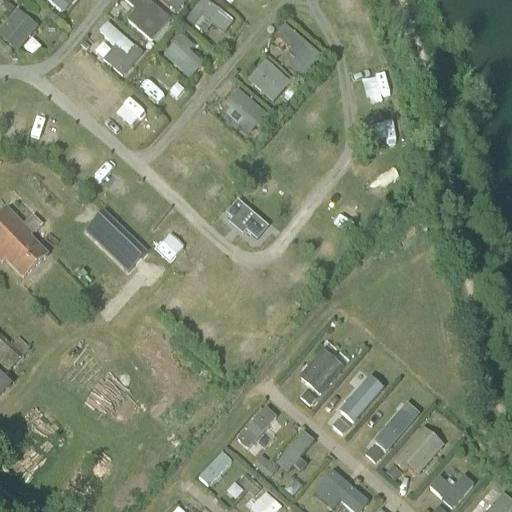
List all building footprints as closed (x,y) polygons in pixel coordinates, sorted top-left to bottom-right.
[(46,0),(69,14),(78,0),(46,0)] [(151,0),(126,0),(138,11),(129,20),(155,44),(175,21),(151,0)] [(164,0),(179,13),(191,0),(164,0)] [(207,35),(213,28),(225,38),(238,22),(210,0),(205,0),(189,21),(207,35)] [(21,11),(0,34),(0,36),(19,54),(42,29),(21,11)] [(108,57),(128,75),(146,55),(111,23),(101,33),(117,47),(108,57)] [(306,82),(327,58),(289,25),(278,37),(300,57),(290,69),(306,82)] [(193,52),(197,47),(185,36),(166,57),(192,81),(207,64),(193,52)] [(78,59),(78,70),(93,70),(93,58),(78,59)] [(269,60),(250,81),(276,105),(295,84),(269,60)] [(253,135),(271,116),(241,90),(224,109),(253,135)] [(11,96),(10,116),(34,116),(35,96),(11,96)] [(212,153),(226,166),(242,149),(227,136),(212,153)] [(300,160),(308,145),(293,138),(285,152),(300,160)] [(252,183),(265,165),(257,160),(244,178),(252,183)] [(200,161),(179,184),(208,211),(229,188),(200,161)] [(257,247),(273,228),(241,200),(225,219),(257,247)] [(42,227),(33,217),(22,226),(8,211),(0,218),(0,263),(1,264),(5,261),(23,281),(48,258),(30,239),(42,227)] [(144,256),(102,216),(84,235),(126,275),(144,256)] [(175,236),(124,286),(139,300),(190,251),(175,236)] [(259,295),(270,307),(284,296),(273,283),(259,295)] [(0,375),(4,379),(30,352),(18,340),(10,348),(0,337),(0,375)] [(347,367),(352,361),(332,345),(327,351),(347,367)] [(327,351),(301,377),(321,397),(347,370),(327,351)] [(0,376),(0,397),(10,387),(0,376)] [(356,425),(388,391),(374,378),(341,412),(356,425)] [(410,404),(376,443),(390,455),(423,416),(410,404)] [(268,408),(240,440),(252,451),(280,418),(268,408)] [(426,428),(399,462),(422,479),(448,445),(426,428)] [(281,461),(301,478),(310,467),(302,459),(317,442),(306,433),(281,461)] [(211,488),(235,463),(226,454),(201,478),(211,488)] [(452,466),(431,490),(456,511),(477,487),(452,466)] [(315,494),(335,511),(343,503),(353,511),(365,511),(373,504),(335,471),(315,494)] [(268,493),(252,511),(253,511),(280,511),(284,508),(268,493)] [(511,511),(511,498),(505,494),(491,511),(511,511)]
